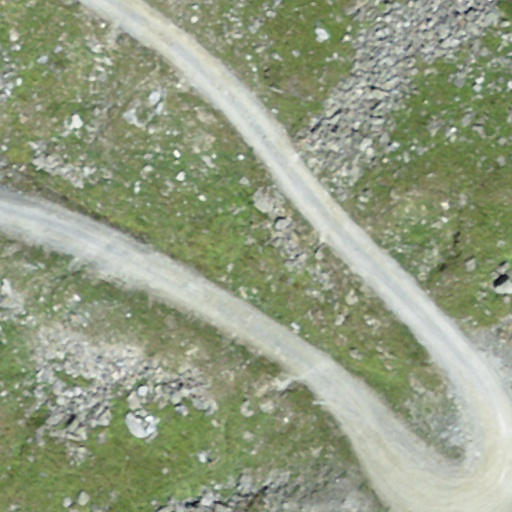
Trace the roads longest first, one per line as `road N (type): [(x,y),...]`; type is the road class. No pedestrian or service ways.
road 1 (track): [(465,511),(483,507),(509,475),(508,444),(488,396),(214,79),(116,0)]
road 2 (track): [(0,215),(106,247),(215,301),(309,361),(378,448),(406,498),(431,511)]
